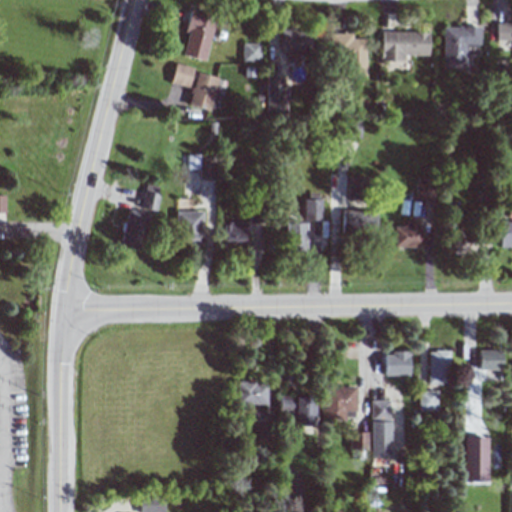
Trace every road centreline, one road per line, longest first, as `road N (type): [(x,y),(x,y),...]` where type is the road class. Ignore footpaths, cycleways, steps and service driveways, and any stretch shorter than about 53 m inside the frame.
road 1 (tertiary): [(62,317),(511,308)]
road 2 (tertiary): [(62,317),(82,196),(131,0)]
road 3 (tertiary): [(59,511),(62,317)]
